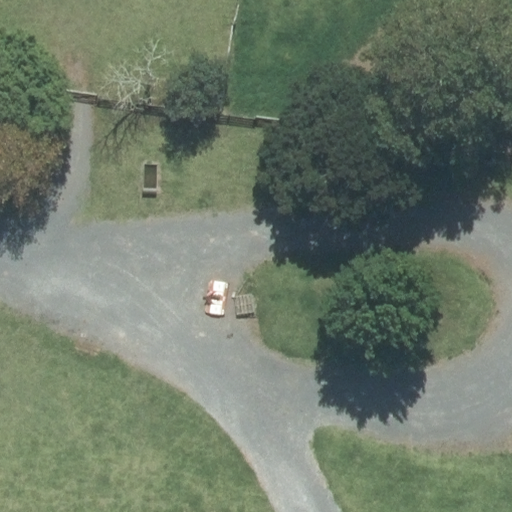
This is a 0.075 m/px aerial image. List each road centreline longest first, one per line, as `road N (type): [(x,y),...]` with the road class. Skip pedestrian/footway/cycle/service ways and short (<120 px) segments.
road 1 (track): [(0,252),(241,379),(398,402),(450,401),(511,383)]
road 2 (track): [(42,270),(267,221),(405,215),(511,224)]
road 3 (track): [(241,379),(312,511)]
